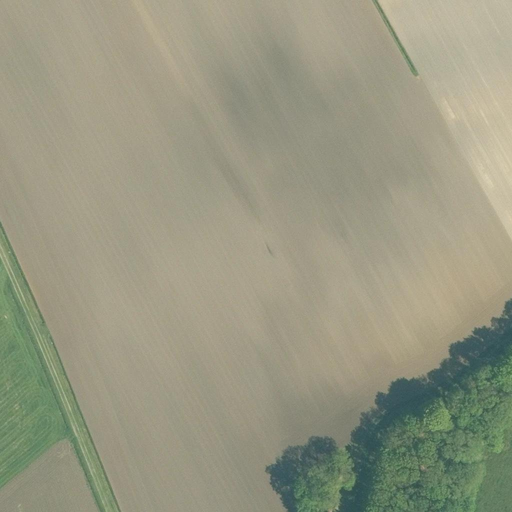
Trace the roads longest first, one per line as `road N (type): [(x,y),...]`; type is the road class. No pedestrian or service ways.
road 1 (track): [(108,511),(0,248)]
road 2 (track): [(360,511),(389,427),(449,393),(511,341)]
